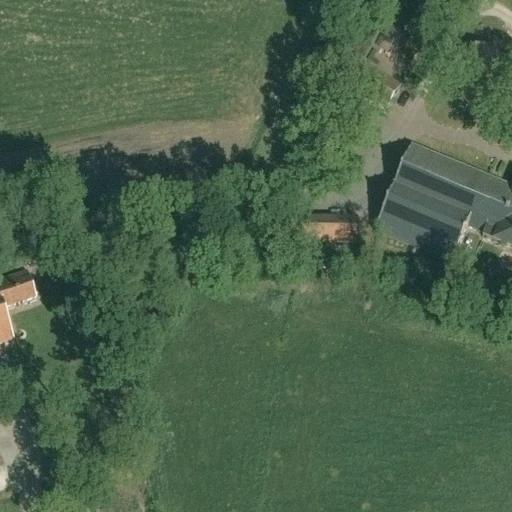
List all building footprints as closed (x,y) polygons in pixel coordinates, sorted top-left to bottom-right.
[(390,36),(407,46),(419,27),(402,16),(390,36)] [(474,122),(511,105),(511,80),(496,46),(450,66),(474,122)] [(386,113),(400,90),(329,49),(316,71),(386,113)] [(511,189),(414,149),(394,193),(376,233),(452,265),(467,229),(484,236),(483,238),(511,250),(511,189)] [(295,248),(356,248),(354,220),(295,219),(295,248)] [(3,311),(36,300),(28,275),(0,283),(0,346),(13,342),(3,311)] [(10,473),(0,475),(0,503),(16,500),(10,473)]
